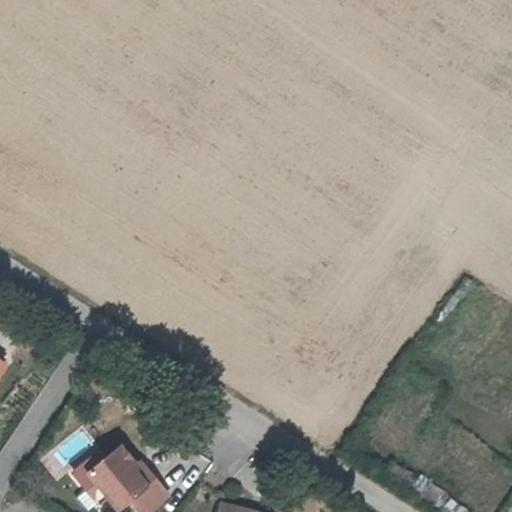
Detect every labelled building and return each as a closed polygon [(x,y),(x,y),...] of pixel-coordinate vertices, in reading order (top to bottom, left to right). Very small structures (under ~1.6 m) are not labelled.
[(147,511),(172,493),(159,477),(154,481),(141,464),(125,444),(111,455),(106,450),(93,460),(91,477),(102,488),(106,488),(112,495),(124,508),(133,499),(145,511),(147,511)] [(103,503),(112,495),(106,488),(102,488),(91,477),(93,460),(76,473),(103,503)] [(146,460),(141,464),(154,481),(159,477),(146,460)] [(394,460),(385,473),(444,511),(462,511),(465,507),(394,460)] [(279,510),(282,511),(318,511),(328,498),(299,479),(279,510)] [(260,511),(228,503),(225,511),(260,511)]
